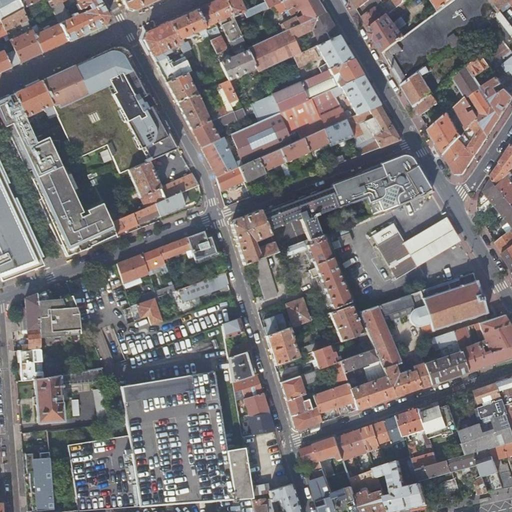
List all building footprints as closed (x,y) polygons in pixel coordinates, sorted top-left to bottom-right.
[(5,41),(9,39),(5,31),(0,22),(22,10),(23,9),(17,0),(0,0),(0,72),(5,70),(20,63),(14,51),(6,54),(4,51),(9,48),(7,43),(2,45),(1,42),(0,42),(0,38),(3,37),(5,41)] [(17,0),(23,9),(40,0),(17,0)] [(98,0),(46,0),(51,8),(58,3),(64,0),(75,0),(77,4),(75,5),(78,10),(80,9),(89,5),(91,9),(82,13),(76,16),(74,13),(71,15),(62,12),(60,13),(63,19),(57,22),(58,24),(67,42),(87,32),(105,24),(107,17),(98,0)] [(145,6),(157,0),(121,0),(126,9),(133,11),(145,6)] [(211,43),(218,58),(221,56),(220,52),(223,51),(225,46),(220,36),(221,35),(216,23),(220,21),(231,16),(224,0),(216,0),(209,3),(196,10),(211,43)] [(224,0),(231,16),(233,19),(234,23),(266,8),(264,4),(262,6),(261,4),(258,6),(257,5),(245,11),(240,0),(224,0)] [(262,0),(264,4),(266,8),(281,1),(284,0),(262,0)] [(281,24),(284,31),(324,12),(317,0),(284,0),(281,1),(286,10),(287,10),(290,15),(294,14),(293,13),(298,10),(301,16),(296,18),(296,17),(281,24)] [(351,0),(357,10),(360,7),(370,0),(351,0)] [(383,3),(380,0),(370,0),(360,7),(366,15),(380,5),(382,4),(383,3)] [(382,4),(389,14),(408,0),(380,0),(383,3),(382,4)] [(383,53),(402,85),(429,65),(488,22),(500,13),(490,0),(454,0),(438,12),(404,37),(383,53)] [(430,0),(438,12),(454,0),(430,0)] [(511,0),(490,0),(500,13),(501,14),(511,6),(511,0)] [(51,8),(55,16),(60,13),(62,12),(58,3),(51,8)] [(380,5),(387,16),(388,16),(389,14),(382,4),(380,5)] [(365,24),(369,30),(387,16),(380,5),(366,15),(362,18),(365,24)] [(357,10),(362,18),(366,15),(360,7),(357,10)] [(20,24),(27,21),(22,10),(0,22),(5,31),(20,24)] [(205,45),(211,43),(196,10),(182,16),(168,22),(180,48),(183,53),(191,49),(188,42),(184,43),(183,41),(183,38),(186,37),(187,39),(193,36),(192,34),(197,31),(200,33),(202,39),(205,45)] [(284,31),(246,49),(247,51),(255,69),(257,73),(292,56),(292,57),(306,51),(304,48),(299,36),(311,29),(318,42),(319,44),(338,36),(334,29),(324,12),(284,31)] [(511,52),(511,27),(501,14),(500,13),(488,22),(503,41),(511,51),(511,52)] [(233,19),(231,16),(220,21),(221,24),(233,19)] [(381,50),(383,53),(404,37),(399,30),(406,24),(402,18),(394,24),(388,16),(387,16),(369,30),(381,50)] [(234,23),(233,19),(221,24),(232,49),(243,43),(234,23)] [(25,34),(31,30),(31,29),(27,21),(20,24),(25,34)] [(169,52),(180,48),(168,22),(155,28),(145,33),(143,41),(152,58),(155,63),(164,58),(163,56),(170,53),(169,52)] [(62,44),(67,42),(58,24),(49,28),(48,27),(42,29),(43,31),(39,32),(36,26),(31,29),(31,30),(42,53),(62,44)] [(37,56),(42,53),(31,30),(25,34),(9,41),(14,51),(20,63),(32,58),(37,56)] [(306,51),(292,57),(298,69),(318,59),(317,56),(320,54),(325,65),(318,68),(320,73),(352,60),(341,41),(338,36),(319,44),(306,51)] [(489,67),(490,67),(498,61),(511,51),(503,41),(483,57),(489,67)] [(304,48),(306,51),(319,44),(318,42),(304,48)] [(47,79),(40,82),(56,116),(76,160),(106,146),(119,174),(127,171),(148,161),(178,148),(177,147),(175,148),(157,115),(159,114),(154,105),(147,109),(143,102),(137,106),(134,101),(144,96),(143,92),(146,89),(143,83),(125,51),(125,50),(124,49),(122,48),(121,47),(120,47),(118,47),(117,47),(115,47),(113,48),(64,71),(65,73),(48,81),(47,79)] [(220,63),(228,81),(233,91),(237,89),(233,79),(255,69),(247,51),(220,63)] [(511,58),(511,52),(511,51),(498,61),(502,67),(511,58)] [(170,60),(179,77),(191,72),(183,54),(170,60)] [(501,117),(511,99),(511,96),(504,89),(497,79),(486,87),(480,78),(483,76),(481,73),(489,67),(483,57),(468,68),(501,117)] [(511,58),(502,67),(511,79),(511,58)] [(271,95),(279,113),(311,99),(362,76),(356,67),(352,60),(320,73),(271,95)] [(511,96),(511,79),(502,67),(498,61),(490,67),(497,79),(504,89),(511,96)] [(408,96),(415,108),(432,95),(421,77),(432,71),(429,65),(402,85),(408,96)] [(488,136),(501,117),(468,68),(453,79),(466,99),(468,98),(477,113),(475,114),(478,119),(488,136)] [(56,74),(47,79),(48,81),(65,73),(64,71),(56,74)] [(171,94),(176,103),(199,94),(201,93),(199,89),(194,91),(188,79),(194,77),(191,72),(179,77),(166,83),(171,94)] [(311,99),(324,129),(329,127),(336,124),(344,120),(347,119),(334,98),(343,93),(348,102),(346,103),(348,107),(350,105),(355,115),(379,105),(370,90),(362,76),(311,99)] [(228,81),(221,85),(222,89),(217,91),(224,106),(237,101),(233,91),(228,81)] [(25,89),(13,95),(15,100),(26,124),(29,123),(27,117),(43,110),(48,120),(56,116),(40,82),(25,89)] [(147,109),(154,105),(150,97),(146,89),(143,92),(144,96),(134,101),(137,106),(143,102),(147,109)] [(199,94),(176,103),(184,117),(191,130),(210,122),(198,98),(201,97),(199,94)] [(15,100),(13,95),(10,96),(0,100),(0,113),(6,128),(21,159),(31,181),(49,172),(58,168),(54,159),(57,158),(59,141),(46,140),(36,145),(33,139),(27,125),(26,124),(15,100)] [(257,101),(265,119),(279,113),(271,95),(268,96),(257,101)] [(415,108),(420,116),(437,103),(432,95),(415,108)] [(231,135),(244,165),(258,159),(279,149),(302,139),(323,130),(324,129),(311,99),(279,113),(265,119),(231,135)] [(454,110),(467,131),(478,119),(475,114),(473,111),(469,114),(467,110),(471,107),(466,99),(454,110)] [(196,140),(200,148),(219,140),(218,137),(220,135),(219,132),(216,134),(213,129),(251,113),(250,112),(256,109),(253,103),(240,108),(226,114),(214,120),(210,122),(191,130),(196,140)] [(352,138),(360,156),(371,151),(399,140),(389,122),(379,105),(355,115),(347,119),(344,120),(352,138)] [(214,120),(226,114),(223,108),(211,114),(214,120)] [(436,144),(444,157),(461,137),(448,115),(429,131),(436,144)] [(476,155),(488,136),(478,119),(467,131),(461,137),(444,157),(449,166),(455,175),(458,175),(463,174),(476,155)] [(324,129),(323,130),(328,144),(334,160),(343,157),(340,149),(335,148),(333,145),(342,142),(352,138),(344,120),(336,124),(338,129),(332,132),(329,127),(324,129)] [(323,130),(302,139),(307,153),(317,148),(328,144),(323,130)] [(209,164),(216,177),(236,168),(224,141),(227,140),(226,137),(219,140),(200,148),(209,164)] [(302,139),(279,149),(284,163),(295,158),(307,153),(302,139)] [(511,145),(506,154),(495,170),(490,178),(492,180),(511,204),(511,145)] [(279,149),(258,159),(263,172),(272,168),(280,165),(283,172),(287,170),(284,163),(279,149)] [(313,216),(365,196),(372,215),(382,211),(378,199),(380,198),(382,197),(383,195),(383,193),(383,191),(383,189),(393,185),(399,187),(402,192),(398,194),(396,195),(395,196),(394,198),(395,200),(397,205),(430,192),(412,161),(411,160),(409,158),(408,157),(406,156),(403,156),(401,156),(399,157),(355,173),(356,175),(330,186),(331,188),(303,198),(300,199),(297,201),(293,202),(292,200),(268,210),(260,213),(268,232),(299,220),(307,240),(321,235),(313,216)] [(244,165),(237,168),(243,181),(244,182),(254,178),(264,173),(263,172),(258,159),(244,165)] [(127,171),(144,209),(155,204),(198,185),(192,174),(159,188),(154,176),(148,161),(127,171)] [(58,168),(49,172),(31,181),(38,197),(58,240),(66,257),(74,254),(93,247),(93,245),(101,241),(114,235),(116,238),(115,236),(110,224),(101,204),(86,210),(87,214),(79,217),(78,214),(81,212),(72,190),(69,183),(65,175),(62,167),(61,167),(58,168)] [(215,178),(220,191),(229,187),(231,190),(233,189),(236,188),(235,184),(243,181),(237,168),(236,168),(216,177),(215,178)] [(290,175),(292,181),(304,177),(300,171),(290,175)] [(0,173),(0,281),(1,282),(6,280),(24,273),(43,266),(11,197),(7,199),(7,198),(3,190),(3,189),(7,188),(0,173)] [(478,214),(481,218),(496,206),(499,210),(502,214),(505,218),(511,212),(511,204),(492,180),(478,201),(478,214)] [(198,185),(155,204),(159,216),(160,217),(178,208),(183,206),(183,204),(201,197),(198,185)] [(380,198),(378,199),(382,211),(397,205),(395,200),(394,198),(395,196),(396,195),(398,194),(402,192),(399,187),(393,185),(383,189),(383,191),(383,193),(383,195),(382,197),(380,198)] [(144,209),(132,215),(136,226),(149,221),(159,216),(155,204),(144,209)] [(237,244),(243,265),(252,262),(265,257),(276,252),(271,240),(268,241),(269,244),(256,249),(257,247),(256,244),(254,243),(267,237),(270,236),(268,232),(260,213),(259,210),(233,220),(231,225),(237,244)] [(110,224),(115,236),(126,231),(136,226),(132,215),(110,224)] [(416,265),(432,256),(458,240),(454,233),(444,216),(418,232),(402,242),(416,265)] [(416,265),(402,242),(391,223),(370,236),(395,278),(416,265)] [(345,225),(338,228),(341,236),(348,233),(345,225)] [(511,247),(511,231),(510,232),(495,243),(502,255),(511,247)] [(198,234),(185,239),(190,250),(194,263),(216,256),(212,244),(211,241),(213,240),(212,238),(203,232),(198,234)] [(352,242),(348,233),(341,236),(337,237),(341,246),(352,242)] [(307,240),(283,250),(286,258),(308,249),(315,268),(309,271),(312,279),(318,276),(332,309),(349,302),(330,258),(329,258),(321,235),(307,240)] [(337,237),(329,240),(333,249),(341,246),(337,237)] [(171,244),(158,249),(164,263),(167,262),(166,259),(190,250),(185,239),(171,244)] [(511,247),(502,255),(511,271),(511,247)] [(149,252),(140,256),(148,274),(149,276),(152,274),(151,271),(160,267),(161,270),(160,270),(162,275),(168,273),(164,263),(158,249),(149,252)] [(123,284),(148,274),(140,256),(129,260),(117,265),(123,284)] [(265,257),(252,262),(265,301),(277,296),(265,257)] [(271,265),(276,292),(283,290),(278,264),(271,265)] [(228,284),(225,274),(191,285),(195,295),(214,289),(228,284)] [(479,295),(472,274),(397,300),(403,316),(410,314),(409,318),(409,320),(411,323),(414,326),(419,326),(420,326),(423,334),(434,331),(433,330),(445,326),(445,327),(447,327),(447,326),(458,322),(458,323),(460,323),(459,321),(470,318),(471,319),(473,318),(472,317),(483,313),(484,315),(485,314),(479,295)] [(155,293),(157,297),(164,295),(175,291),(173,286),(155,293)] [(38,329),(39,339),(80,335),(77,312),(72,297),(62,300),(62,301),(61,301),(61,300),(59,300),(55,300),(52,300),(49,291),(36,296),(38,329)] [(72,297),(70,293),(59,297),(59,300),(61,300),(61,301),(62,301),(62,300),(72,297)] [(135,305),(139,319),(148,316),(151,325),(176,316),(175,313),(172,314),(172,313),(161,317),(156,304),(165,300),(164,295),(157,297),(135,305)] [(38,329),(36,296),(25,300),(25,308),(23,308),(23,318),(26,317),(27,330),(38,329)] [(285,305),(293,327),(309,321),(302,299),(285,305)] [(403,316),(397,300),(359,313),(360,314),(362,321),(367,332),(374,350),(382,369),(394,365),(400,363),(383,323),(403,316)] [(358,323),(362,321),(360,314),(355,316),(351,306),(329,314),(340,342),(359,335),(362,334),(358,323)] [(271,319),(264,320),(266,327),(264,328),(266,336),(286,329),(281,315),(271,319)] [(511,330),(503,316),(487,321),(474,325),(475,329),(479,328),(480,331),(477,332),(479,336),(482,335),(484,343),(471,348),(465,328),(453,332),(457,344),(466,373),(473,370),(511,356),(511,330)] [(12,324),(12,332),(27,330),(26,317),(23,318),(11,318),(12,324)] [(243,333),(239,319),(223,325),(225,339),(234,336),(243,333)] [(19,351),(40,349),(39,339),(38,329),(27,330),(28,339),(28,344),(21,345),(18,348),(18,351),(19,351)] [(270,351),(274,366),(296,358),(287,329),(286,329),(266,336),(265,337),(270,351)] [(365,353),(374,350),(367,332),(362,334),(359,335),(365,353)] [(457,344),(453,332),(435,338),(439,350),(457,344)] [(303,348),(305,354),(312,352),(331,345),(333,344),(331,338),(303,348)] [(228,358),(249,351),(246,343),(227,349),(228,358)] [(457,344),(439,350),(441,355),(437,356),(438,359),(423,364),(430,385),(447,379),(466,373),(457,344)] [(315,364),(317,370),(328,366),(337,363),(331,345),(312,352),(314,360),(315,362),(315,364)] [(20,356),(22,381),(34,380),(42,379),(42,372),(33,373),(33,362),(41,362),(40,349),(19,351),(20,356)] [(394,397),(382,369),(374,350),(365,353),(340,362),(344,375),(347,375),(346,372),(369,364),(370,366),(364,369),(365,373),(368,382),(363,384),(358,377),(354,375),(345,378),(346,379),(357,410),(376,403),(394,397)] [(232,383),(256,375),(255,369),(249,351),(228,358),(232,383)] [(406,393),(420,388),(412,367),(410,360),(405,361),(409,371),(397,374),(394,365),(382,369),(394,397),(406,393)] [(33,373),(42,372),(41,362),(33,362),(33,373)] [(328,366),(335,383),(336,383),(346,379),(345,378),(344,375),(340,362),(337,363),(328,366)] [(423,364),(412,367),(420,388),(425,387),(430,385),(423,364)] [(90,383),(95,425),(110,423),(101,369),(42,379),(34,380),(35,397),(33,397),(32,398),(33,401),(33,404),(34,405),(36,405),(37,423),(63,420),(60,385),(90,383)] [(282,389),(285,401),(300,396),(304,394),(303,390),(301,385),(317,380),(314,371),(311,372),(306,374),(280,383),(282,389)] [(235,499),(252,498),(252,496),(250,487),(243,444),(226,446),(214,372),(120,387),(127,436),(68,444),(77,511),(231,500),(231,503),(235,502),(235,499)] [(249,415),(268,412),(262,392),(256,375),(232,383),(236,402),(243,399),(246,407),(244,408),(244,411),(247,410),(249,415)] [(511,377),(507,380),(498,383),(506,407),(511,405),(511,377)] [(326,386),(337,417),(347,413),(357,410),(346,379),(336,383),(337,387),(331,389),(329,385),(326,386)] [(511,425),(506,407),(498,383),(491,385),(474,391),(479,405),(478,405),(485,423),(493,420),(497,430),(485,434),(481,424),(469,429),(467,424),(461,426),(460,424),(457,425),(467,456),(475,454),(479,466),(483,478),(489,476),(494,491),(498,490),(503,489),(499,475),(498,472),(497,470),(494,462),(490,450),(504,446),(511,443),(511,425)] [(303,390),(304,394),(311,392),(320,389),(319,385),(303,390)] [(316,407),(321,422),(329,419),(337,417),(326,386),(324,387),(325,391),(312,396),(316,407)] [(320,389),(311,392),(312,396),(325,391),(324,387),(320,389)] [(289,412),(290,416),(311,410),(310,409),(309,404),(308,401),(307,400),(302,401),(300,396),(285,401),(289,412)] [(448,400),(451,408),(459,405),(456,397),(448,400)] [(447,400),(439,403),(441,409),(442,409),(443,412),(450,409),(447,400)] [(458,431),(451,408),(448,400),(447,400),(450,409),(443,412),(450,433),(457,431),(458,431)] [(427,430),(430,439),(443,435),(450,433),(443,412),(442,409),(441,409),(439,403),(432,405),(433,407),(430,408),(420,411),(427,430)] [(311,410),(290,416),(294,428),(298,430),(315,424),(321,422),(316,407),(310,409),(311,410)] [(405,437),(427,430),(420,411),(420,410),(409,414),(399,417),(405,437)] [(251,435),(274,431),(272,426),(268,412),(249,415),(246,415),(246,418),(249,417),(251,435)] [(394,418),(386,421),(394,444),(406,440),(405,437),(399,417),(394,418)] [(377,424),(374,425),(382,449),(394,444),(386,421),(377,424)] [(369,427),(362,430),(369,453),(382,449),(374,425),(369,427)] [(43,511),(53,510),(47,430),(29,432),(20,433),(24,478),(27,511),(43,511)] [(353,433),(350,434),(357,457),(369,453),(362,430),(353,433)] [(345,436),(337,438),(344,460),(344,461),(357,457),(350,434),(345,436)] [(331,440),(316,446),(321,462),(330,459),(338,456),(340,462),(344,460),(337,438),(331,440)] [(414,442),(408,444),(412,455),(417,454),(416,450),(414,442)] [(315,473),(317,480),(326,477),(321,462),(316,446),(301,451),(303,457),(305,464),(309,462),(313,474),(315,473)] [(508,457),(504,446),(490,450),(494,462),(508,457)] [(417,470),(438,464),(435,453),(413,460),(417,470)] [(452,473),(479,466),(475,454),(467,456),(449,461),(452,473)] [(417,485),(422,484),(421,481),(417,470),(413,460),(412,457),(406,459),(414,480),(415,479),(417,485)] [(452,473),(449,461),(438,464),(417,470),(421,481),(452,473)] [(305,464),(311,482),(317,480),(315,473),(313,474),(309,462),(305,464)] [(390,511),(399,511),(429,505),(422,484),(417,485),(405,487),(400,462),(376,470),(379,478),(388,475),(393,495),(386,497),(390,511)] [(361,511),(390,511),(386,497),(383,491),(370,495),(369,492),(382,487),(379,478),(376,470),(351,479),(353,488),(361,511)] [(510,472),(499,475),(503,489),(511,487),(511,476),(510,471),(510,472)] [(337,511),(332,495),(326,478),(326,477),(317,480),(311,482),(313,490),(320,511),(337,511)] [(447,501),(461,498),(456,480),(442,483),(447,501)] [(479,494),(488,492),(484,481),(479,482),(476,485),(479,494)] [(250,487),(252,496),(269,493),(269,492),(267,484),(250,487)] [(278,511),(299,511),(291,485),(269,492),(269,493),(271,500),(271,502),(278,500),(282,511),(278,511)] [(361,511),(353,488),(336,494),(336,493),(332,494),(333,495),(332,495),(337,511),(361,511)] [(273,511),(271,502),(271,500),(265,501),(265,499),(253,501),(254,511),(273,511)]
